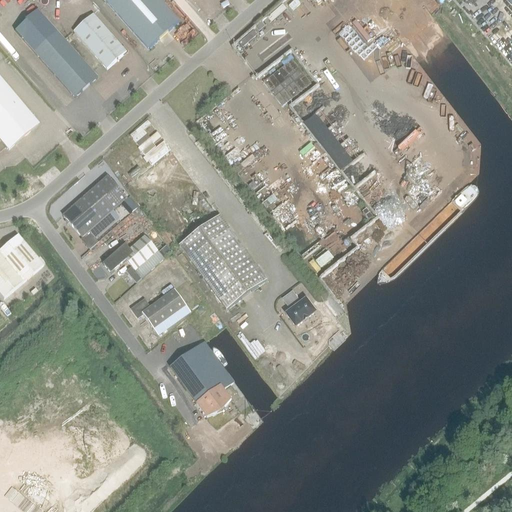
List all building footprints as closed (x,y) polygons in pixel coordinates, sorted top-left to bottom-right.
[(180,23),(159,0),(103,0),(148,51),(180,23)] [(416,61),(405,40),(434,25),(421,1),(421,0),(393,0),(391,1),(391,0),(375,9),(374,8),(359,16),(366,29),(384,19),(386,22),(361,36),(368,49),(378,43),(380,44),(381,47),(378,52),(380,55),(392,62),(395,60),(412,68),(416,61)] [(368,1),(357,11),(359,14),(370,5),(368,1)] [(38,11),(15,32),(34,54),(75,99),(98,79),(57,33),(38,11)] [(127,53),(93,16),(74,33),(107,71),(127,53)] [(255,28),(259,32),(265,27),(262,23),(255,28)] [(263,84),(282,108),(311,85),(292,61),(263,84)] [(0,152),(5,148),(8,151),(38,125),(0,79),(0,152)] [(364,159),(328,109),(309,122),(345,173),(364,159)] [(87,239),(90,236),(90,232),(121,206),(127,200),(108,178),(63,217),(82,239),(83,239),(87,239)] [(331,198),(339,204),(345,195),(337,190),(331,198)] [(129,198),(127,200),(121,206),(130,216),(138,209),(129,198)] [(267,282),(219,218),(179,247),(227,312),(267,282)] [(43,267),(17,236),(0,251),(0,297),(3,301),(43,267)] [(343,237),(332,237),(332,252),(338,252),(337,245),(343,245),(343,237)] [(111,275),(126,262),(141,280),(171,254),(166,247),(158,254),(144,238),(129,251),(125,247),(103,266),(111,275)] [(321,262),(327,270),(340,260),(335,252),(321,262)] [(150,309),(144,301),(131,311),(138,320),(143,316),(154,331),(186,307),(174,291),(150,309)] [(285,316),(295,329),(316,314),(306,301),(300,304),(292,293),(282,301),(291,312),(285,316)] [(194,351),(170,369),(207,420),(222,415),(231,402),(223,391),(234,383),(223,367),(212,375),(194,351)] [(168,409),(179,425),(185,421),(173,405),(168,409)]
